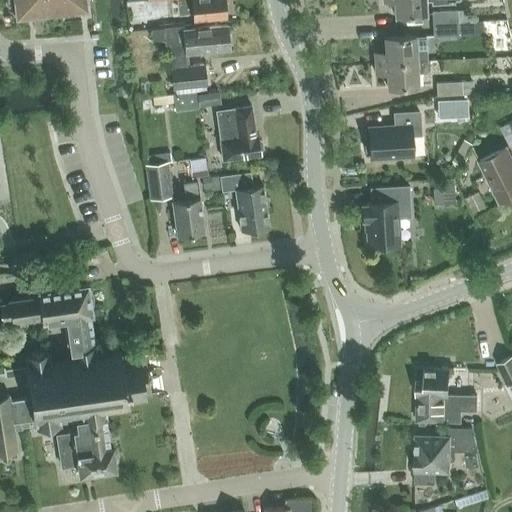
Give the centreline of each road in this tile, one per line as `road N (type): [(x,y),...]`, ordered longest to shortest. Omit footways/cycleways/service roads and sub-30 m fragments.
road 1 (residential): [(326,251),(137,269),(122,253),(71,57),(0,58)]
road 2 (tertiary): [(326,251),(279,0)]
road 3 (residential): [(342,474),(132,505)]
road 4 (tertiary): [(344,329),(511,268)]
road 5 (tertiary): [(342,474),(344,329)]
